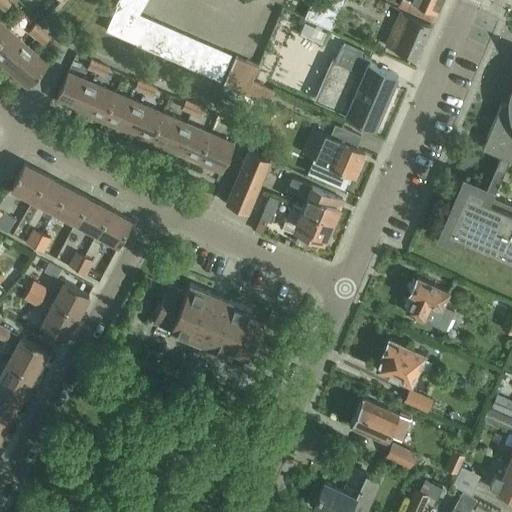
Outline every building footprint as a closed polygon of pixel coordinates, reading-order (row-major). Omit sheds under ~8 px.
[(7,0),(0,0),(0,4),(4,9),(10,2),(7,0)] [(106,30),(143,46),(154,20),(139,14),(141,10),(123,0),(118,0),(117,2),(106,30)] [(123,0),(141,10),(146,0),(123,0)] [(314,0),(308,15),(333,26),(344,0),(314,0)] [(431,19),(440,0),(401,0),(399,5),(431,19)] [(401,10),(386,44),(415,57),(430,23),(401,10)] [(154,20),(143,46),(154,51),(165,25),(154,20)] [(27,31),(34,37),(42,29),(35,23),(27,31)] [(165,25),(154,51),(165,56),(176,30),(165,25)] [(8,29),(0,37),(0,61),(7,68),(27,46),(8,29)] [(42,29),(34,37),(43,44),(50,36),(42,29)] [(176,30),(165,56),(176,60),(187,34),(176,30)] [(187,34),(176,60),(187,65),(198,39),(187,34)] [(198,39),(187,65),(198,70),(209,44),(198,39)] [(209,44),(198,70),(209,75),(220,49),(209,44)] [(331,58),(313,99),(355,117),(351,125),(371,134),(374,125),(397,73),(369,61),(371,58),(341,45),(335,59),(331,58)] [(27,46),(7,68),(27,85),(47,64),(27,46)] [(220,49),(209,75),(220,80),(231,54),(220,49)] [(227,76),(238,81),(247,60),(236,55),(227,76)] [(87,67),(96,71),(100,61),(91,57),(87,67)] [(247,60),(238,81),(249,86),(271,96),(274,89),(252,79),(259,65),(257,65),(247,60)] [(100,61),(96,71),(105,75),(109,65),(100,61)] [(55,99),(80,109),(91,82),(67,71),(55,99)] [(134,88),(143,91),(147,81),(138,77),(134,88)] [(147,81),(143,91),(153,95),(157,85),(147,81)] [(91,82),(80,109),(103,120),(115,92),(91,82)] [(115,92),(103,120),(127,130),(139,102),(115,92)] [(181,108),(191,112),(195,102),(185,98),(181,108)] [(139,102),(127,130),(151,140),(162,112),(139,102)] [(195,102),(191,112),(200,115),(204,106),(195,102)] [(481,148),(499,155),(511,160),(511,102),(501,103),(481,148)] [(162,112),(151,140),(174,150),(186,122),(162,112)] [(238,132),(242,123),(233,119),(229,129),(238,132)] [(186,122),(174,150),(198,160),(210,133),(186,122)] [(325,132),(308,173),(343,186),(349,172),(353,174),(364,150),(356,146),(360,135),(334,124),(330,134),(325,132)] [(210,133),(198,160),(223,171),(234,143),(210,133)] [(248,150),(226,202),(248,212),(270,159),(248,150)] [(11,187),(33,199),(45,174),(24,163),(11,187)] [(45,174),(33,199),(54,210),(67,186),(45,174)] [(511,203),(493,195),(500,178),(491,174),(484,192),(466,184),(461,195),(445,232),(511,260),(511,203)] [(296,204),(295,205),(332,222),(343,198),(292,176),(286,190),(305,198),(301,206),(296,204)] [(67,186),(54,210),(75,221),(88,197),(67,186)] [(262,213),(260,217),(265,219),(270,221),(279,199),(275,197),(270,194),(262,213)] [(88,197),(75,221),(96,233),(109,208),(88,197)] [(285,218),(281,227),(298,234),(295,241),(307,246),(311,239),(323,244),(332,222),(295,205),(292,204),(285,218)] [(109,208),(96,233),(118,244),(131,220),(109,208)] [(0,210),(0,228),(7,232),(15,219),(3,213),(0,210)] [(25,242),(35,247),(43,232),(32,227),(25,242)] [(43,232),(35,247),(44,252),(51,237),(43,232)] [(69,265),(77,269),(85,255),(76,251),(69,265)] [(85,255),(77,269),(85,273),(93,259),(85,255)] [(48,261),(43,270),(56,277),(61,268),(48,261)] [(0,288),(4,292),(22,274),(13,264),(3,276),(0,273),(0,288)] [(444,329),(453,310),(442,305),(448,292),(416,277),(409,293),(412,295),(404,311),(444,329)] [(33,279),(28,288),(42,296),(47,286),(33,279)] [(64,280),(53,301),(77,314),(89,293),(64,280)] [(170,327),(170,329),(232,353),(232,352),(249,359),(264,323),(247,316),(251,307),(189,282),(185,291),(169,284),(154,321),(170,327)] [(37,305),(42,296),(28,288),(23,297),(37,305)] [(41,323),(66,336),(77,314),(53,301),(41,323)] [(511,309),(509,308),(501,327),(511,331),(511,309)] [(0,337),(5,340),(11,329),(0,322),(0,337)] [(21,336),(6,363),(31,376),(46,350),(21,336)] [(274,349),(287,354),(291,345),(278,339),(274,349)] [(426,391),(433,377),(418,370),(425,355),(388,339),(381,354),(382,355),(376,369),(411,385),(411,384),(426,391)] [(195,355),(183,351),(181,358),(179,362),(190,367),(195,355)] [(202,371),(203,368),(206,360),(195,355),(190,367),(202,371)] [(175,373),(186,378),(190,367),(179,362),(175,373)] [(6,363),(0,373),(0,393),(17,402),(31,376),(6,363)] [(190,367),(186,378),(197,382),(202,371),(190,367)] [(408,389),(403,401),(426,410),(431,399),(408,389)] [(0,393),(0,426),(3,428),(17,402),(0,393)] [(491,406),(511,415),(511,401),(496,394),(491,406)] [(400,440),(410,419),(362,397),(349,425),(386,442),(389,435),(400,440)] [(511,418),(487,408),(482,419),(511,432),(511,428),(511,418)] [(392,443),(386,456),(409,467),(415,454),(392,443)] [(456,472),(464,454),(452,448),(443,467),(456,472)] [(511,498),(511,463),(509,462),(502,477),(495,473),(489,486),(497,490),(496,492),(511,498)] [(452,484),(472,494),(482,474),(461,465),(452,484)] [(352,511),(364,511),(379,479),(353,467),(343,489),(324,480),(312,507),(323,511),(348,511),(349,510),(352,511)] [(423,477),(408,509),(414,511),(419,511),(427,494),(437,498),(442,486),(423,477)]
